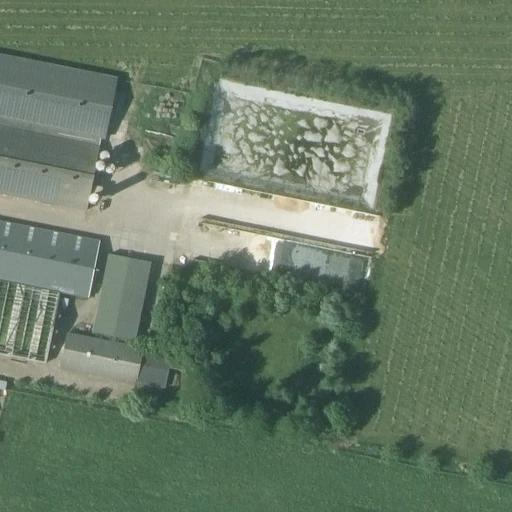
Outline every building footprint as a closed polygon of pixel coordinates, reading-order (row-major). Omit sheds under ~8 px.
[(0,196),(85,213),(113,78),(0,54),(0,196)] [(0,356),(44,366),(58,294),(88,299),(99,242),(0,222),(0,356)] [(134,342),(150,264),(108,255),(92,334),(134,342)] [(142,351),(143,349),(66,334),(59,369),(135,385),(136,382),(142,351)] [(142,351),(136,382),(160,387),(166,356),(142,351)]
